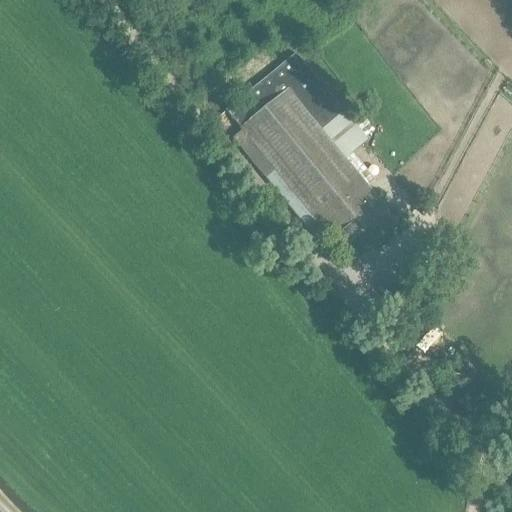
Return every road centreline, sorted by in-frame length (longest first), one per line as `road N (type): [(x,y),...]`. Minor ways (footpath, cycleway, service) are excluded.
road 1 (unclassified): [(472,511),(476,446),(110,4)]
road 2 (track): [(418,221),(502,68)]
